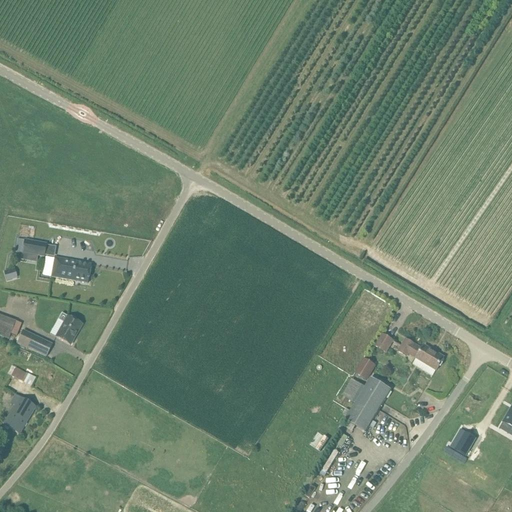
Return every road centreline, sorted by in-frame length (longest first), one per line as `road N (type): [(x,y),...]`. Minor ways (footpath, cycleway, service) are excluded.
road 1 (unclassified): [(0,495),(55,424),(196,179)]
road 2 (unclassified): [(486,350),(196,179)]
road 3 (unclassified): [(196,179),(0,73)]
road 4 (unclassified): [(366,511),(422,454),(486,350)]
